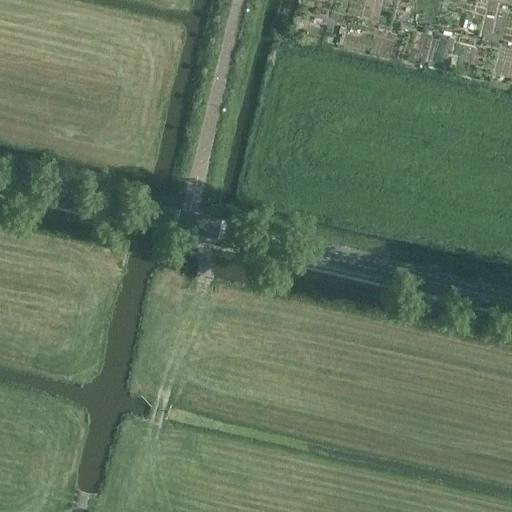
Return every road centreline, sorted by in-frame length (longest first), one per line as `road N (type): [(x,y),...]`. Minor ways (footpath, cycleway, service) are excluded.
road 1 (unclassified): [(511,297),(0,178)]
road 2 (track): [(167,511),(153,434),(202,286)]
